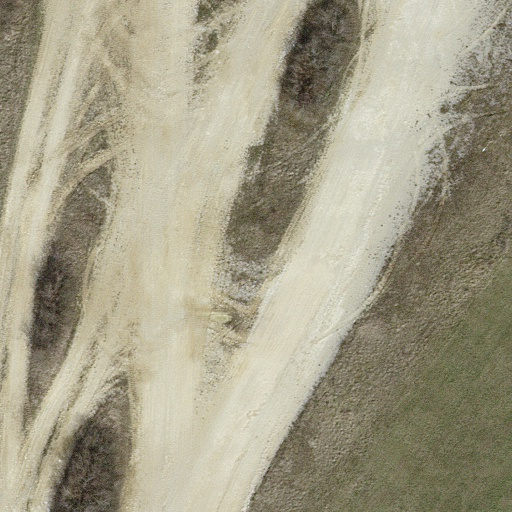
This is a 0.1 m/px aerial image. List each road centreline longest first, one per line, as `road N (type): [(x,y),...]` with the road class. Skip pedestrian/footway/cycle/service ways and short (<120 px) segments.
road 1 (track): [(268,0),(27,453),(15,511)]
road 2 (track): [(430,0),(278,359),(197,474),(191,511)]
road 3 (track): [(177,511),(197,474),(82,0)]
road 4 (track): [(76,0),(24,192),(0,373)]
